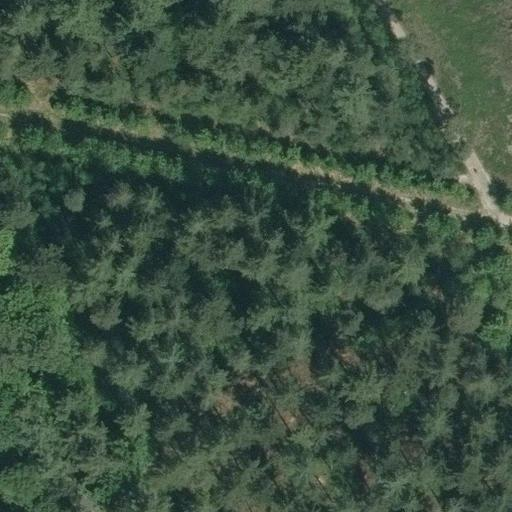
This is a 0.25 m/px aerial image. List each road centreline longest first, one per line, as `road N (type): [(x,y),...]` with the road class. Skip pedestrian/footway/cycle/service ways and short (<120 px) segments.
road 1 (track): [(507,225),(0,112)]
road 2 (tertiary): [(86,511),(39,429),(0,328)]
